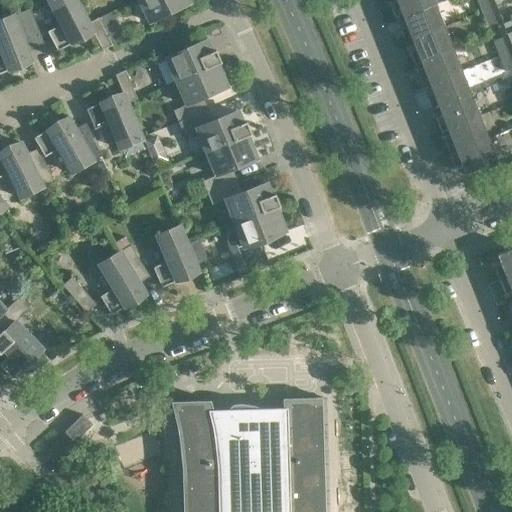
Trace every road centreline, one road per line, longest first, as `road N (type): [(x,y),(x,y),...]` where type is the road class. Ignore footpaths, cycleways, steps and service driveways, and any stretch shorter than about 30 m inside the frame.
road 1 (residential): [(6,434),(102,370),(335,274)]
road 2 (residential): [(335,274),(228,16)]
road 3 (residential): [(425,511),(335,274)]
road 4 (residential): [(0,102),(228,16)]
road 5 (residential): [(440,220),(359,0)]
road 6 (residential): [(511,396),(446,233)]
